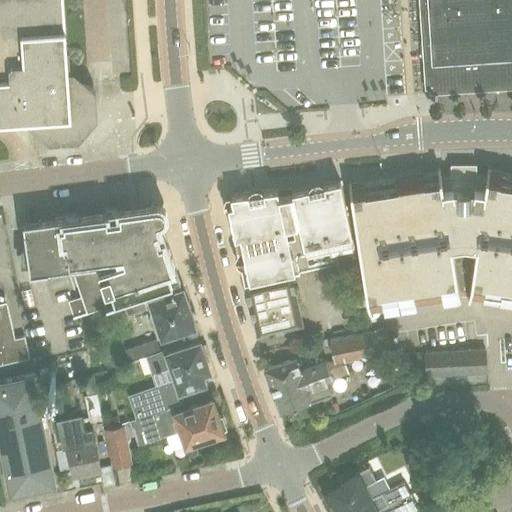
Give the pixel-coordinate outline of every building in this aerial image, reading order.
[(67,69),(62,1),(62,0),(0,0),(0,116),(27,115),(27,121),(49,139),(77,138),(96,116),(94,88),(73,69),(67,69)] [(511,0),(418,0),(425,88),(427,87),(430,90),(430,92),(511,86),(511,0)] [(396,177),(363,182),(363,180),(351,182),(350,180),(348,181),(369,314),(371,314),(371,310),(458,297),(458,300),(460,300),(458,287),(470,287),(468,300),(470,300),(470,296),(511,301),(511,173),(500,172),(501,170),(489,168),(489,167),(487,166),(485,176),(476,174),(450,175),(441,176),(439,166),(437,167),(438,171),(422,173),(422,171),(396,175),(396,177)] [(244,280),(290,270),(337,260),(334,249),(353,244),(353,239),(339,179),(291,190),(292,192),(278,195),(277,187),(230,194),(232,203),(227,204),(244,280)] [(22,221),(23,224),(31,274),(49,271),(48,265),(71,260),(83,303),(71,307),(74,316),(172,282),(167,267),(175,264),(159,219),(164,216),(165,211),(164,206),(159,203),(154,203),(22,221)] [(245,282),(245,283),(257,333),(303,323),(290,272),(245,282)] [(162,335),(195,324),(194,322),(197,319),(195,310),(190,310),(182,287),(150,298),(154,311),(152,312),(150,314),(149,316),(149,319),(149,320),(150,322),(151,323),(152,324),(153,325),(155,325),(157,325),(159,325),(162,335)] [(128,315),(147,308),(143,297),(124,304),(128,315)] [(0,363),(29,358),(24,336),(14,338),(7,303),(0,304),(0,363)] [(382,326),(371,330),(376,351),(392,345),(382,326)] [(376,351),(371,330),(331,338),(336,359),(336,360),(345,358),(376,351)] [(130,360),(159,350),(155,338),(126,349),(130,360)] [(128,394),(136,416),(159,409),(157,404),(182,396),(179,389),(197,383),(198,386),(207,383),(203,371),(209,369),(206,361),(211,359),(205,343),(201,345),(199,340),(166,351),(172,370),(171,370),(174,379),(128,394)] [(487,371),(486,348),(425,351),(426,374),(487,371)] [(386,366),(390,368),(394,366),(396,362),(394,358),(390,356),(386,358),(384,362),(386,366)] [(336,360),(336,359),(328,362),(327,360),(300,370),(296,358),(265,369),(279,411),(330,393),(325,380),(333,378),(333,377),(348,371),(345,358),(336,360)] [(0,379),(0,438),(4,455),(11,489),(54,480),(31,373),(0,379)] [(101,414),(97,393),(84,395),(88,416),(101,414)] [(172,404),(159,409),(136,416),(131,418),(139,442),(181,428),(186,443),(223,431),(222,430),(226,429),(222,415),(217,416),(212,400),(175,412),(172,404)] [(69,455),(73,473),(100,467),(98,455),(91,426),(84,428),(81,412),(51,419),(55,441),(60,440),(62,445),(67,444),(69,455)] [(111,467),(116,466),(129,463),(131,463),(124,424),(104,428),(111,467)] [(375,479),(369,465),(354,473),(355,475),(342,483),(340,480),(326,487),(337,511),(411,511),(418,509),(403,480),(371,496),(366,484),(375,479)]
